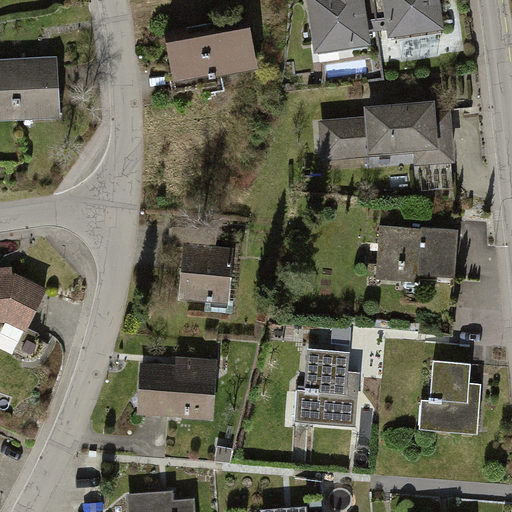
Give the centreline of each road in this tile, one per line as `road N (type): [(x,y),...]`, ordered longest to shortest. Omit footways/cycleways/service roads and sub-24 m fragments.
road 1 (residential): [(128,201),(93,371),(28,511)]
road 2 (residential): [(116,0),(130,132),(128,201)]
road 3 (tertiary): [(511,144),(491,0)]
road 4 (residential): [(0,220),(128,201)]
